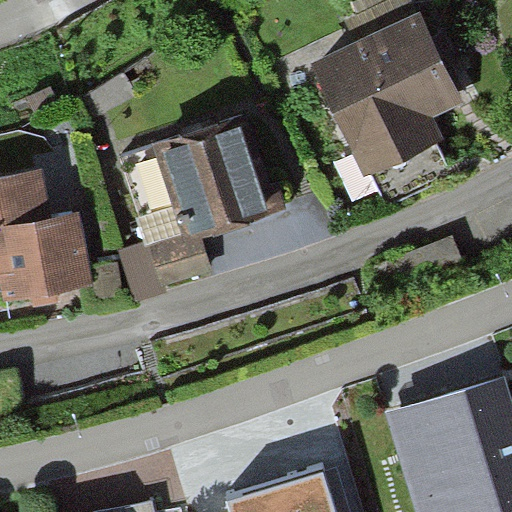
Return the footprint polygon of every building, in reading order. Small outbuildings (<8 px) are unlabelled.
[(430,116),(463,101),(438,47),(425,19),(315,70),(351,147),(360,143),(375,176),(443,145),(430,116)] [(266,209),(278,204),(244,112),(122,156),(155,248),(266,209)] [(10,305),(104,288),(89,208),(55,214),(47,170),(0,178),(0,285),(6,285),(10,305)] [(418,511),(511,511),(511,399),(505,375),(389,408),(418,511)] [(337,511),(324,466),(230,494),(235,511),(337,511)]
